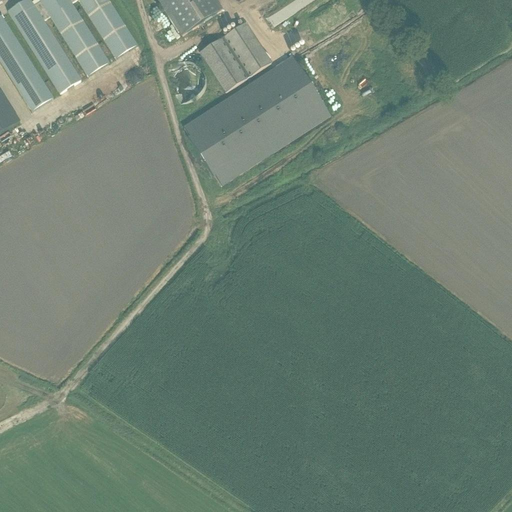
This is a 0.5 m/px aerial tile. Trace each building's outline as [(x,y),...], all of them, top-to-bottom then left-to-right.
[(49,19),(39,5),(34,8),(29,0),(7,14),(59,97),(81,83),(43,23),(49,19)] [(78,1),(77,0),(36,0),(39,5),(49,19),(87,79),(109,65),(71,5),(78,1)] [(77,0),(78,1),(116,61),(138,48),(109,2),(107,0),(77,0)] [(158,0),(166,12),(183,37),(221,12),(213,0),(158,0)] [(293,0),(286,5),(291,12),(298,7),(293,0)] [(0,18),(0,63),(31,114),(53,100),(1,17),(0,18)] [(199,55),(225,94),(271,64),(245,25),(199,55)] [(288,52),(301,45),(298,40),(285,47),(288,52)] [(220,188),(330,117),(293,60),(183,130),(220,188)] [(0,134),(18,124),(0,95),(0,134)]
